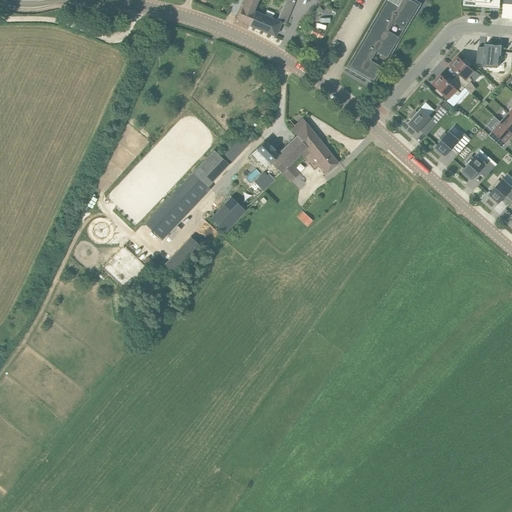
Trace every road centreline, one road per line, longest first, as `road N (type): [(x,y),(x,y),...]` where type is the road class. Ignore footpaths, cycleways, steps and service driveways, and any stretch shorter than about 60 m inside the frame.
road 1 (tertiary): [(372,124),(240,36),(100,0)]
road 2 (tertiary): [(511,250),(372,124)]
road 3 (residential): [(372,124),(457,27),(511,30)]
road 4 (track): [(0,19),(48,20),(113,40),(127,29),(134,4)]
